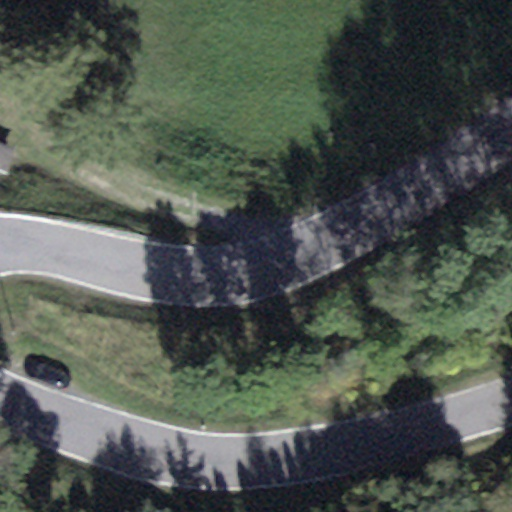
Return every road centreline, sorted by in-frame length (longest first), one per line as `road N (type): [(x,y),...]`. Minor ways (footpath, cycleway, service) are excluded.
road 1 (tertiary): [(511,128),(324,255),(251,277),(169,274),(28,245),(0,247)]
road 2 (tertiary): [(0,393),(79,431),(222,465),(308,458),(511,403)]
